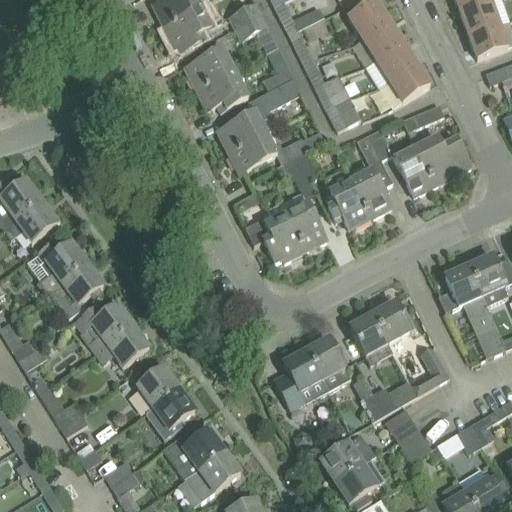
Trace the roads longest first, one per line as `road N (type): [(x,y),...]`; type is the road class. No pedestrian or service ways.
road 1 (residential): [(279,314),(263,311),(151,86)]
road 2 (residential): [(279,314),(511,199)]
road 3 (residential): [(511,182),(420,0)]
road 4 (residential): [(7,145),(151,86)]
